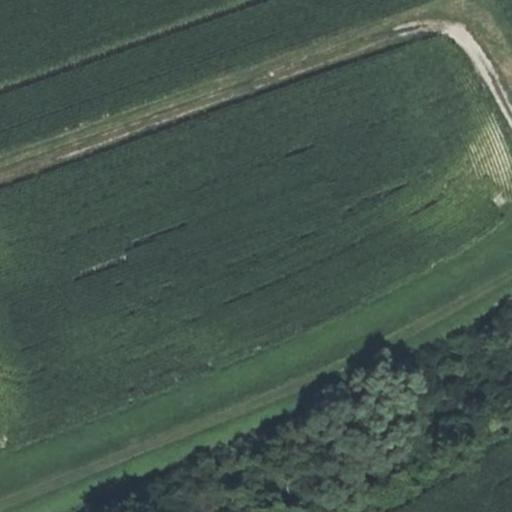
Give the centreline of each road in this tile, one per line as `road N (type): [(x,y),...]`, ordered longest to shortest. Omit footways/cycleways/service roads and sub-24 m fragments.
road 1 (track): [(511,120),(484,61),(449,27),(410,30),(0,180)]
road 2 (track): [(511,271),(343,361),(0,503)]
